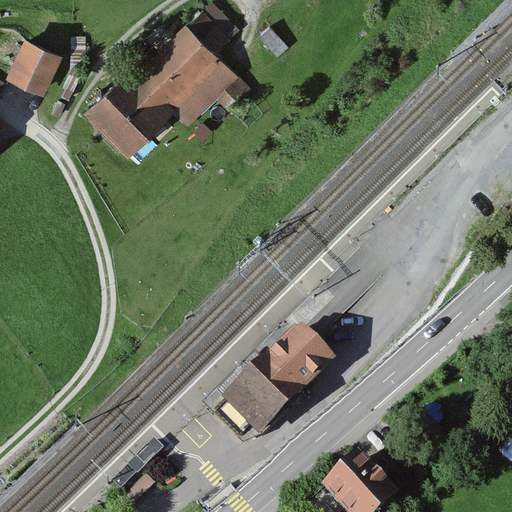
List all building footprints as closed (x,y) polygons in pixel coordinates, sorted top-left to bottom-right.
[(129,66),(81,115),(125,159),(172,112),(188,127),(237,79),(213,55),(239,30),(213,4),(187,30),(182,25),(135,72),(129,66)] [(259,34),(278,55),(289,45),(271,24),(259,34)] [(25,30),(6,75),(45,91),(64,47),(25,30)] [(297,329),(220,406),(257,443),(334,367),(297,329)] [(155,441),(112,484),(122,493),(164,450),(155,441)] [(318,501),(329,511),(388,511),(392,508),(350,467),(318,501)]
